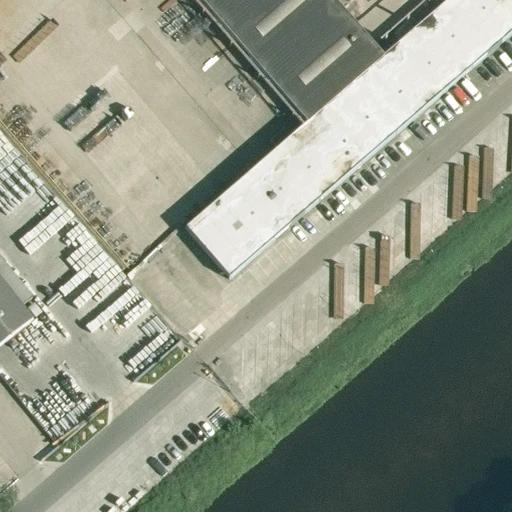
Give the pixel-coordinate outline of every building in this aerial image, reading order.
[(230,281),(511,34),(511,0),(450,0),(384,59),(336,4),(339,0),(196,0),(263,76),(297,115),(282,128),(284,130),(275,138),(282,147),(186,231),(230,281)] [(191,151),(200,163),(220,146),(210,134),(191,151)] [(239,144),(221,157),(229,168),(247,155),(239,144)] [(6,225),(0,230),(0,234),(15,250),(23,242),(6,225)] [(0,348),(32,323),(20,309),(32,299),(0,258),(0,348)] [(27,310),(35,320),(41,315),(39,312),(35,307),(33,305),(27,310)]
